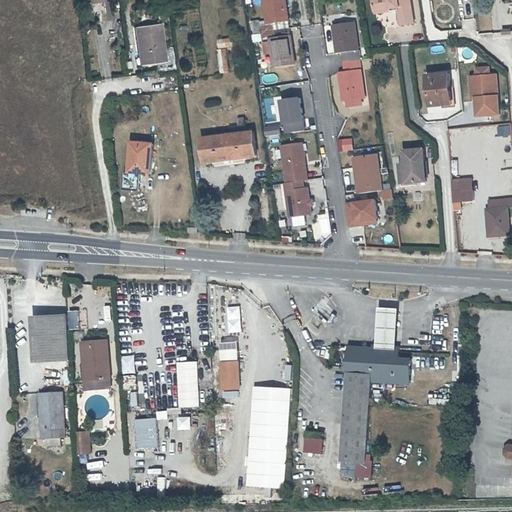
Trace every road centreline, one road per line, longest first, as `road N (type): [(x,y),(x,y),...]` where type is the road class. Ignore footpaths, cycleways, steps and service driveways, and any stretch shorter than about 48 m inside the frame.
road 1 (residential): [(452,276),(444,145),(415,118),(405,51)]
road 2 (residential): [(344,270),(313,40)]
road 3 (primary): [(0,251),(229,262)]
road 4 (residential): [(114,244),(95,117),(100,95),(107,87),(158,82)]
